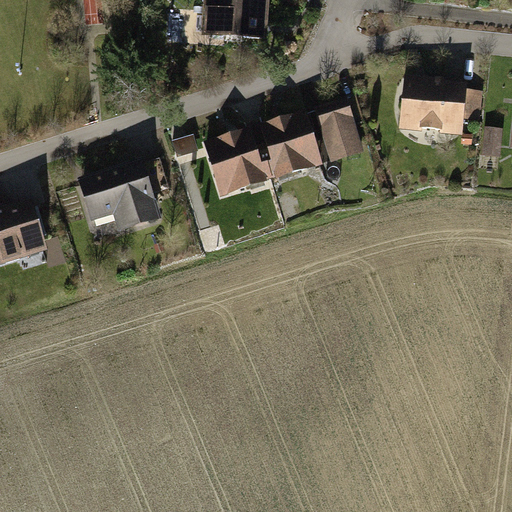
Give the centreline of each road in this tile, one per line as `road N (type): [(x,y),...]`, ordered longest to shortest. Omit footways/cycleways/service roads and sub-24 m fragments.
road 1 (residential): [(326,61),(0,159)]
road 2 (residential): [(511,46),(403,41),(326,61)]
